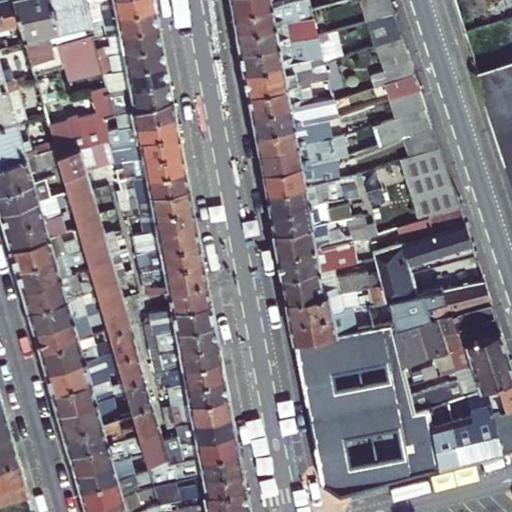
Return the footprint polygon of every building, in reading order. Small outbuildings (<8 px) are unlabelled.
[(0,0),(0,26),(19,21),(12,0),(0,0)] [(49,31),(58,29),(50,0),(12,0),(19,21),(25,42),(31,62),(53,56),(51,46),(52,45),(49,31)] [(50,0),(58,29),(85,23),(86,29),(94,27),(94,24),(92,18),(90,12),(87,1),(86,0),(50,0)] [(111,0),(98,0),(102,16),(114,14),(111,0)] [(111,0),(114,14),(155,6),(153,0),(111,0)] [(229,0),(231,13),(283,2),(294,0),(229,0)] [(368,0),(375,19),(394,13),(390,0),(368,0)] [(511,0),(452,0),(460,30),(511,15),(511,0)] [(283,2),(231,13),(235,32),(287,23),(283,2)] [(114,14),(118,32),(158,25),(155,6),(114,14)] [(375,47),(377,46),(402,37),(394,13),(375,19),(367,22),(375,47)] [(114,14),(102,16),(106,35),(118,32),(114,14)] [(312,19),(287,23),(291,43),(312,39),(311,33),(316,32),(312,19)] [(287,23),(235,32),(239,52),(291,43),(287,23)] [(118,32),(121,50),(162,43),(158,25),(118,32)] [(51,46),(53,56),(63,54),(60,43),(62,42),(58,29),(49,31),(52,45),(51,46)] [(118,32),(106,35),(109,53),(121,50),(118,32)] [(93,37),(92,35),(62,42),(60,43),(63,54),(69,79),(101,71),(99,63),(97,55),(96,49),(93,37)] [(103,47),(100,36),(93,37),(96,49),(103,47)] [(377,46),(380,58),(406,50),(402,37),(377,46)] [(312,39),(291,43),(294,63),(300,62),(322,57),(319,43),(313,44),(312,39)] [(121,50),(125,69),(165,62),(162,43),(121,50)] [(294,63),(291,43),(239,52),(243,72),(294,63)] [(121,50),(109,53),(113,71),(125,69),(121,50)] [(380,58),(384,71),(410,62),(406,50),(380,58)] [(97,55),(99,63),(106,61),(105,54),(97,55)] [(294,63),(243,72),(247,94),(299,85),(328,80),(327,73),(322,57),(300,62),(294,63)] [(109,72),(106,61),(99,63),(101,71),(102,74),(109,72)] [(117,89),(128,87),(168,79),(165,62),(125,69),(113,71),(109,72),(102,74),(106,92),(113,90),(117,89)] [(384,71),(388,84),(415,75),(410,62),(384,71)] [(511,62),(477,74),(511,179),(511,62)] [(0,87),(12,85),(10,80),(5,82),(0,64),(0,87)] [(392,100),(420,90),(415,75),(388,84),(387,84),(392,100)] [(168,79),(128,87),(131,106),(171,96),(168,79)] [(12,85),(0,87),(0,126),(16,122),(8,92),(13,90),(12,85)] [(299,85),(247,94),(250,113),(303,104),(299,85)] [(128,87),(117,89),(121,110),(129,107),(131,106),(128,87)] [(398,118),(426,108),(420,90),(392,100),(398,118)] [(319,95),(320,101),(333,99),(331,92),(319,95)] [(132,126),(154,122),(154,119),(175,116),(171,96),(131,106),(129,107),(131,122),(132,126)] [(97,120),(52,134),(56,148),(57,154),(108,138),(106,129),(103,117),(111,113),(112,113),(108,99),(93,103),(97,120)] [(320,101),(303,104),(250,113),(254,132),(306,124),(338,118),(333,99),(320,101)] [(432,127),(426,108),(398,118),(372,127),(378,146),(404,136),(432,127)] [(103,117),(106,129),(113,127),(111,113),(103,117)] [(117,142),(178,130),(175,116),(154,119),(154,122),(132,126),(131,122),(113,127),(117,142)] [(16,122),(0,126),(0,163),(26,157),(32,155),(31,150),(25,152),(16,122)] [(306,124),(254,132),(258,152),(310,142),(306,124)] [(432,127),(404,136),(411,157),(438,147),(432,127)] [(178,130),(117,142),(109,144),(113,161),(113,163),(119,162),(128,160),(182,150),(178,130)] [(329,133),(330,139),(343,137),(341,131),(329,133)] [(348,157),(345,144),(343,138),(343,137),(330,139),(310,142),(258,152),(262,173),(318,163),(348,157)] [(109,144),(108,138),(57,154),(59,158),(61,167),(63,173),(63,175),(86,168),(113,161),(109,144)] [(406,158),(412,177),(444,165),(438,147),(411,157),(406,158)] [(56,148),(45,151),(48,161),(59,158),(57,154),(56,148)] [(128,160),(131,177),(185,167),(182,150),(128,160)] [(0,163),(0,190),(33,181),(26,157),(0,163)] [(318,163),(262,173),(265,192),(304,185),(322,182),(318,163)] [(418,196),(451,184),(444,165),(412,177),(418,196)] [(131,177),(134,196),(188,185),(185,167),(131,177)] [(92,190),(86,168),(63,175),(65,180),(70,196),(92,190)] [(339,178),(353,176),(351,169),(337,172),(339,178)] [(59,181),(65,180),(63,175),(63,173),(57,174),(59,181)] [(353,176),(339,178),(340,187),(355,184),(353,177),(353,176)] [(33,181),(0,190),(0,210),(38,200),(33,181)] [(426,218),(430,217),(458,207),(451,184),(418,196),(426,218)] [(134,196),(138,214),(192,204),(188,185),(134,196)] [(265,192),(269,212),(326,202),(324,195),(324,191),(306,194),(304,185),(265,192)] [(356,189),(324,195),(326,202),(358,195),(356,189)] [(98,211),(92,190),(70,196),(72,202),(74,210),(75,216),(76,218),(98,211)] [(38,200),(0,210),(0,215),(4,229),(44,218),(38,200)] [(74,210),(72,202),(66,204),(68,212),(74,210)] [(326,202),(269,212),(273,232),(326,222),(330,222),(328,214),(326,202)] [(192,204),(138,214),(126,217),(128,228),(130,235),(141,233),(195,222),(192,204)] [(458,207),(430,217),(435,232),(463,222),(458,207)] [(349,218),(363,216),(361,208),(348,211),(349,218)] [(104,235),(98,211),(76,218),(79,227),(81,237),(82,241),(104,235)] [(349,218),(348,211),(328,214),(330,222),(336,221),(349,218)] [(48,236),(44,218),(4,229),(9,247),(48,236)] [(330,244),(340,243),(336,221),(330,222),(326,222),(330,244)] [(141,233),(145,251),(199,240),(195,222),(141,233)] [(273,232),(277,255),(330,244),(326,222),(273,232)] [(380,283),(385,302),(417,296),(412,275),(409,266),(471,245),(463,222),(435,232),(372,253),(374,258),(376,267),(380,283)] [(48,236),(9,247),(15,268),(64,254),(79,250),(85,249),(82,241),(81,237),(61,242),(58,233),(48,236)] [(110,256),(104,235),(82,241),(85,249),(87,256),(88,262),(110,256)] [(199,240),(145,251),(140,252),(134,253),(135,258),(138,271),(144,270),(148,269),(202,259),(199,240)] [(330,244),(277,255),(281,277),(334,266),(347,264),(356,262),(351,241),(346,242),(340,243),(330,244)] [(409,266),(412,275),(474,255),(471,245),(409,266)] [(85,249),(79,250),(81,258),(87,256),(85,249)] [(15,268),(21,289),(70,275),(64,254),(15,268)] [(116,277),(110,256),(88,262),(91,269),(94,281),(95,283),(116,277)] [(202,259),(148,269),(151,284),(165,282),(166,288),(206,281),(202,259)] [(347,264),(334,266),(338,284),(351,282),(347,264)] [(281,277),(286,301),(341,290),(356,287),(355,281),(351,282),(338,284),(334,266),(281,277)] [(365,279),(367,286),(380,283),(376,267),(363,270),(365,279)] [(75,294),(70,275),(21,289),(26,308),(75,294)] [(96,289),(99,297),(101,304),(122,299),(116,277),(95,283),(96,289)] [(355,281),(356,287),(367,286),(365,279),(355,281)] [(167,297),(169,308),(210,301),(208,290),(206,281),(166,288),(167,297)] [(143,291),(143,292),(166,288),(165,282),(151,284),(147,285),(146,283),(141,284),(143,291)] [(417,296),(385,302),(390,321),(392,330),(489,301),(483,282),(417,296)] [(385,302),(380,283),(367,286),(370,305),(385,302)] [(96,289),(90,290),(93,298),(99,297),(96,289)] [(341,290),(286,301),(289,321),(345,309),(341,290)] [(26,308),(32,329),(86,313),(81,293),(75,294),(26,308)] [(102,309),(106,322),(108,329),(109,332),(130,326),(122,299),(101,304),(102,309)] [(169,308),(148,312),(150,321),(152,332),(214,321),(210,301),(169,308)] [(392,330),(400,363),(422,358),(449,348),(453,347),(449,332),(494,317),(489,301),(392,330)] [(289,321),(293,341),(349,330),(345,309),(289,321)] [(90,326),(86,313),(32,329),(38,349),(78,338),(76,329),(90,326)] [(456,369),(506,353),(494,317),(449,332),(453,347),(449,348),(456,369)] [(150,321),(142,323),(148,349),(156,347),(152,332),(150,321)] [(214,321),(152,332),(156,347),(157,351),(163,350),(177,347),(217,340),(214,321)] [(349,330),(293,341),(310,428),(365,419),(402,413),(413,411),(406,384),(400,363),(392,330),(390,321),(357,328),(349,330)] [(137,352),(130,326),(109,332),(110,338),(114,350),(116,357),(137,352)] [(38,349),(44,370),(98,355),(95,346),(82,350),(78,338),(38,349)] [(217,340),(177,347),(181,366),(221,359),(217,340)] [(153,371),(153,375),(162,373),(161,370),(158,358),(157,351),(156,347),(148,349),(153,371)] [(144,377),(137,352),(116,357),(118,365),(120,371),(122,379),(123,383),(144,377)] [(511,377),(511,369),(506,353),(456,369),(453,370),(406,384),(413,411),(424,407),(445,400),(463,394),(485,387),(490,385),(495,383),(511,377)] [(98,355),(44,370),(50,391),(90,380),(87,368),(100,365),(98,355)] [(169,387),(184,384),(224,376),(221,359),(181,366),(161,370),(162,373),(163,377),(159,378),(160,382),(160,383),(164,382),(168,381),(169,387)] [(155,382),(160,382),(159,378),(163,377),(162,373),(153,375),(155,382)] [(50,391),(56,411),(107,397),(113,395),(107,375),(90,380),(50,391)] [(187,401),(188,403),(227,395),(224,376),(184,384),(169,387),(165,387),(166,392),(170,391),(170,396),(167,396),(168,399),(169,404),(174,404),(187,401)] [(151,403),(144,377),(123,383),(126,391),(129,404),(131,409),(151,403)] [(492,411),(505,451),(511,449),(511,377),(495,383),(502,409),(492,411)] [(227,395),(188,403),(191,420),(231,413),(227,395)] [(56,411),(62,431),(112,417),(107,397),(56,411)] [(158,429),(151,403),(131,409),(131,411),(134,418),(138,433),(138,434),(158,429)] [(164,428),(174,425),(173,424),(171,413),(169,404),(160,406),(164,428)] [(365,419),(310,428),(320,480),(341,494),(438,469),(429,427),(429,426),(424,407),(413,411),(402,413),(365,419)] [(460,463),(505,451),(492,411),(450,422),(460,463)] [(174,425),(177,442),(234,431),(231,413),(191,420),(173,424),(174,425)] [(62,431),(68,453),(108,441),(118,439),(112,417),(62,431)] [(438,469),(460,463),(450,422),(450,421),(429,426),(429,427),(438,469)] [(0,445),(13,442),(8,425),(0,426),(0,445)] [(166,455),(158,429),(138,434),(142,450),(146,462),(159,458),(166,455)] [(234,431),(177,442),(182,460),(199,457),(238,449),(234,431)] [(68,453),(73,470),(113,459),(108,441),(68,453)] [(0,445),(0,463),(18,459),(13,442),(0,445)] [(199,457),(202,476),(241,468),(238,449),(199,457)] [(0,501),(16,497),(28,494),(18,459),(0,463),(0,501)] [(113,459),(73,470),(78,488),(118,477),(113,459)] [(137,489),(153,485),(149,472),(148,468),(142,470),(135,472),(137,479),(135,480),(137,489)] [(172,468),(149,472),(153,485),(175,481),(172,468)] [(203,493),(245,486),(241,468),(202,476),(175,481),(153,485),(157,502),(179,498),(180,500),(186,499),(185,497),(203,493)] [(118,477),(78,488),(83,504),(122,493),(118,477)] [(153,485),(137,489),(142,508),(145,507),(158,503),(157,502),(153,485)] [(248,503),(245,486),(203,493),(205,504),(174,509),(174,511),(201,511),(206,511),(248,503)] [(83,504),(84,511),(126,511),(128,511),(122,493),(83,504)] [(160,511),(158,503),(145,507),(146,511),(160,511)] [(249,511),(248,503),(206,511),(205,511),(249,511)]
